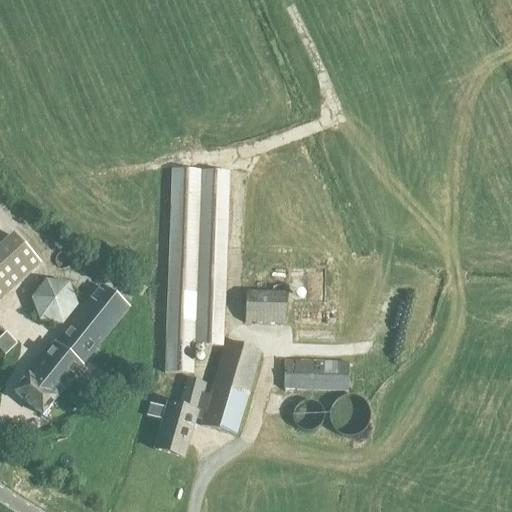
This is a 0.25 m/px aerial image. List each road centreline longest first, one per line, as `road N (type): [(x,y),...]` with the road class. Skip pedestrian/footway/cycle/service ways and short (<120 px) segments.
road 1 (track): [(285,0),(338,119),(291,137),(73,179),(32,140),(0,75)]
road 2 (track): [(338,119),(386,260),(370,347),(276,354),(247,439)]
